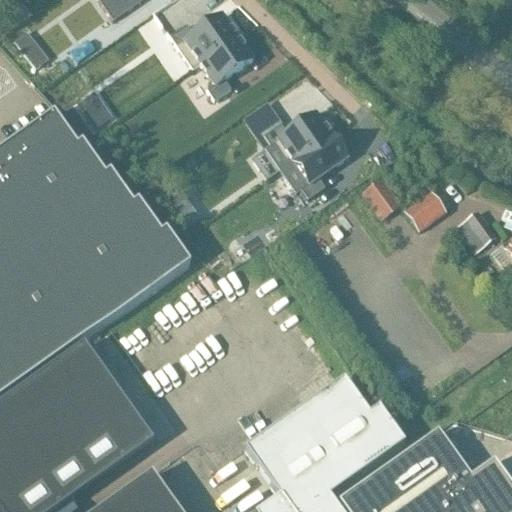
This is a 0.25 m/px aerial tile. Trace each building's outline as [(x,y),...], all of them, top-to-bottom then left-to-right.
[(185,30),(168,42),(190,74),(236,42),(220,20),(191,39),(185,30)] [(236,42),(190,74),(190,75),(198,69),(212,90),(205,95),(212,106),(229,94),(223,85),(251,65),(236,42)] [(0,403),(78,348),(188,270),(164,236),(159,240),(136,207),(131,211),(108,178),(103,181),(80,149),(75,152),(51,119),(0,155),(0,403)] [(279,129),(261,141),(268,151),(263,154),(278,176),(329,141),(327,138),(331,135),(321,122),(318,125),(314,119),(285,138),(279,129)] [(329,141),(278,176),(294,199),(299,195),(306,205),(323,193),(317,184),(345,164),(329,141)] [(401,212),(381,184),(360,198),(380,226),(401,212)] [(429,198),(403,217),(417,237),(434,225),(431,221),(441,214),(429,198)] [(454,233),(473,259),(494,244),(476,218),(454,233)] [(511,244),(511,243),(498,251),(511,272),(511,244)] [(0,408),(0,511),(61,511),(151,449),(82,351),(0,408)] [(335,511),(328,502),(403,450),(377,412),(367,419),(342,384),(243,454),(277,502),(263,511),(335,511)] [(468,483),(436,437),(337,507),(339,511),(511,511),(511,493),(492,466),(468,483)] [(171,511),(149,480),(103,511),(171,511)]
